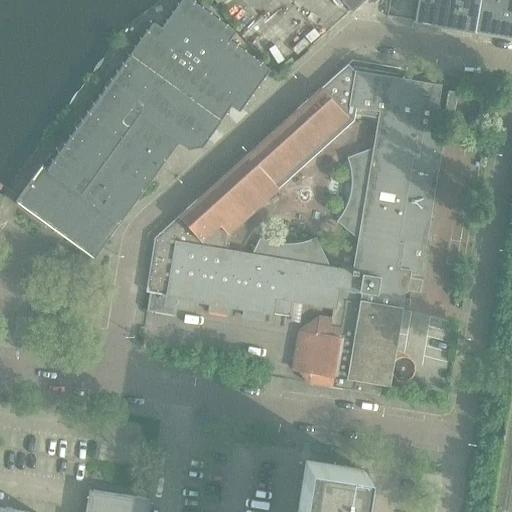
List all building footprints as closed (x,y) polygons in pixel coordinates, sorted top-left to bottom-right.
[(200,146),(230,105),(238,111),(268,70),(228,40),(234,31),(213,16),(210,14),(212,11),(203,5),(201,7),(193,1),(194,0),(179,0),(181,1),(161,29),(153,23),(47,169),(41,165),(18,197),(14,202),(15,202),(17,201),(45,222),(43,225),(49,229),(51,226),(93,256),(92,258),(93,259),(178,142),(186,148),(200,146)] [(340,0),(351,12),(363,0),(340,0)] [(472,32),(477,0),(417,0),(414,17),(413,22),(472,32)] [(511,0),(477,0),(472,32),(511,38),(511,0)] [(192,308),(194,300),(210,303),(208,311),(226,314),(228,306),(244,309),(242,317),(260,320),(262,312),(289,316),(292,300),(333,307),(329,326),(317,324),(305,332),(299,372),(307,383),(378,395),(380,382),(386,383),(387,377),(389,377),(389,375),(388,375),(390,365),(391,365),(391,363),(390,363),(392,353),(393,353),(393,352),(392,351),(394,341),(395,342),(395,340),(394,340),(396,329),(397,330),(397,328),(396,328),(398,318),(399,318),(399,316),(398,316),(399,310),(407,311),(409,300),(400,299),(402,290),(404,290),(407,272),(418,274),(432,189),(442,130),(431,128),(438,87),(355,73),(347,64),(154,238),(145,292),(149,293),(146,311),(173,315),(173,314),(175,305),(192,308)] [(358,500),(363,470),(305,461),(300,492),(358,500)] [(146,511),(148,500),(89,490),(85,511),(146,511)] [(356,511),(358,500),(300,492),(296,511),(356,511)]
